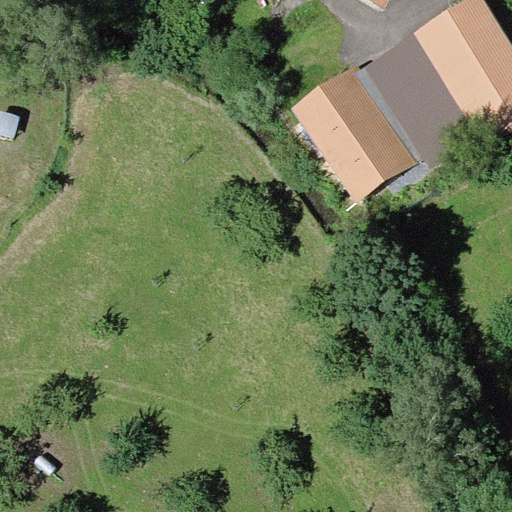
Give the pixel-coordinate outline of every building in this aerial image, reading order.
[(263,0),(284,11),(290,0),(317,0),(321,2),(322,0),(263,0)] [(342,0),(385,29),(408,0),(342,0)] [(511,54),(482,7),(415,49),(480,153),(488,164),(511,149),(511,54)] [(415,49),(367,81),(426,172),(433,183),(480,153),(415,49)] [(362,74),(292,122),(358,219),(426,172),(367,81),(362,74)]
